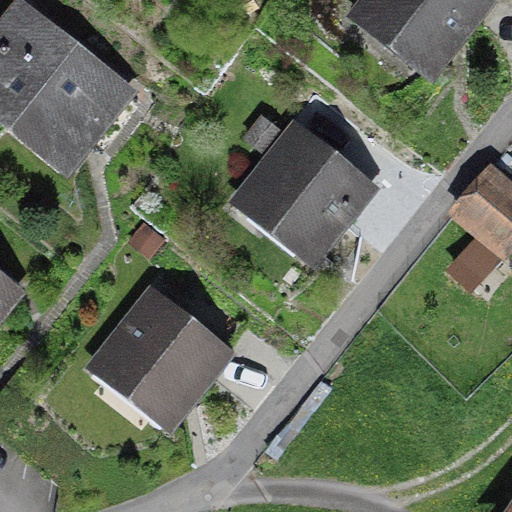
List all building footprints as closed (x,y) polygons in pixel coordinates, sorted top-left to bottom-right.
[(477,0),(383,0),(361,30),(441,89),(497,14),(477,0)] [(144,108),(27,19),(0,54),(0,123),(84,187),(144,108)] [(298,138),(242,212),(324,274),(380,200),(298,138)] [(511,261),(511,161),(510,159),(456,224),(508,267),(511,261)] [(0,315),(18,291),(0,278),(0,315)] [(148,295),(93,372),(172,429),(228,352),(148,295)]
